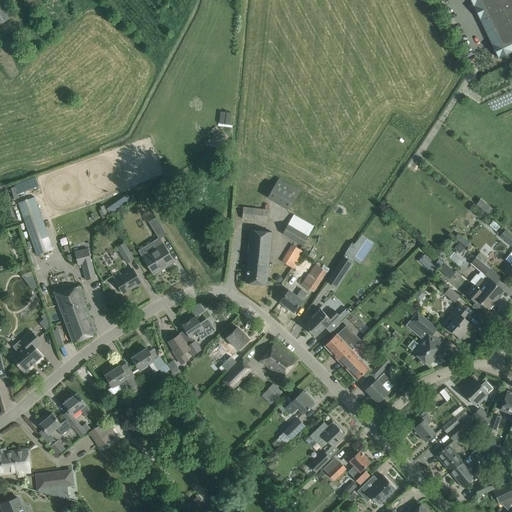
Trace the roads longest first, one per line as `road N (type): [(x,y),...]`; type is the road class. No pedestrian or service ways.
road 1 (residential): [(0,422),(132,321),(171,300),(232,293),(260,309),(374,430)]
road 2 (residential): [(496,368),(472,365),(433,377),(374,430)]
